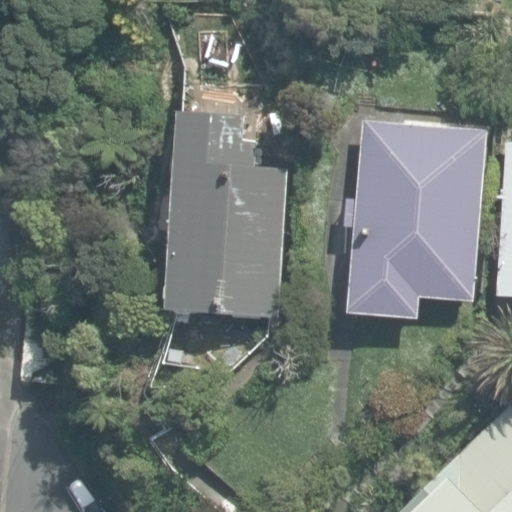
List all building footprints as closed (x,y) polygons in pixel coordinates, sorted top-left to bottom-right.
[(415,0),(415,10),(456,13),(456,0),(415,0)] [(168,309),(279,317),(289,169),(256,166),(258,142),(245,141),(247,116),(181,112),(168,309)] [(350,313),(420,319),(422,295),(475,299),(489,130),(366,119),(366,120),(360,200),(349,199),(347,226),(357,227),(350,313)] [(511,144),(509,144),(499,294),(511,295),(511,144)] [(24,379),(71,384),(78,312),(31,306),(24,379)] [(511,511),(511,404),(400,511),(511,511)]
